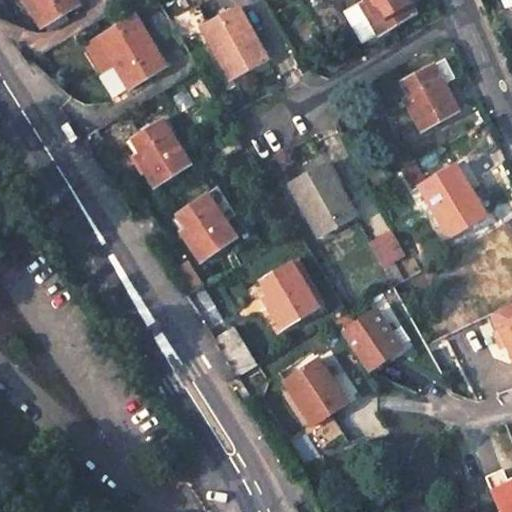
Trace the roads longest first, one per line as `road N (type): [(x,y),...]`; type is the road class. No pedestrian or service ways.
road 1 (tertiary): [(264,511),(0,72)]
road 2 (unclassified): [(263,132),(465,18)]
